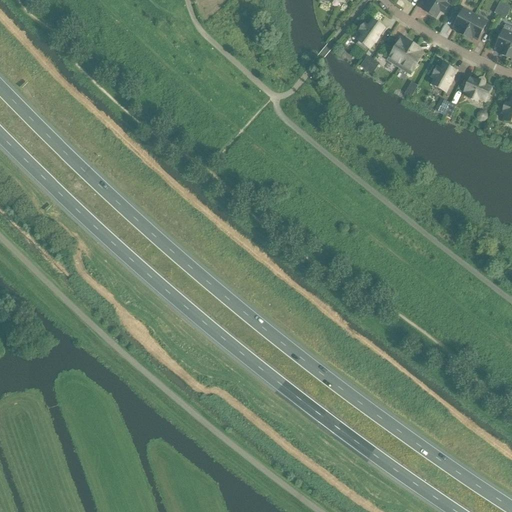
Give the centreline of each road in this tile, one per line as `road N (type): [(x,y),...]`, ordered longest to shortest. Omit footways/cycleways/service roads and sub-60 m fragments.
road 1 (trunk): [(511,509),(245,314),(0,87)]
road 2 (track): [(19,0),(144,128),(206,169),(307,261),(436,343),(511,410)]
road 3 (trunk): [(0,136),(226,342),(456,511)]
road 4 (residential): [(511,75),(384,0)]
